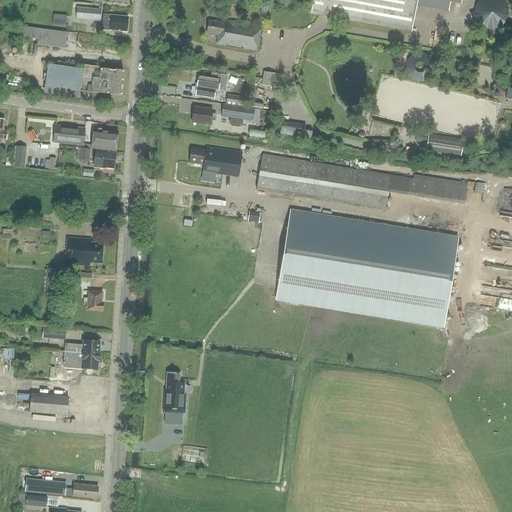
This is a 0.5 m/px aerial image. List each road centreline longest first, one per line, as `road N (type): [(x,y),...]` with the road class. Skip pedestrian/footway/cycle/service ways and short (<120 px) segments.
road 1 (secondary): [(114,511),(139,118)]
road 2 (tertiary): [(139,118),(0,100)]
